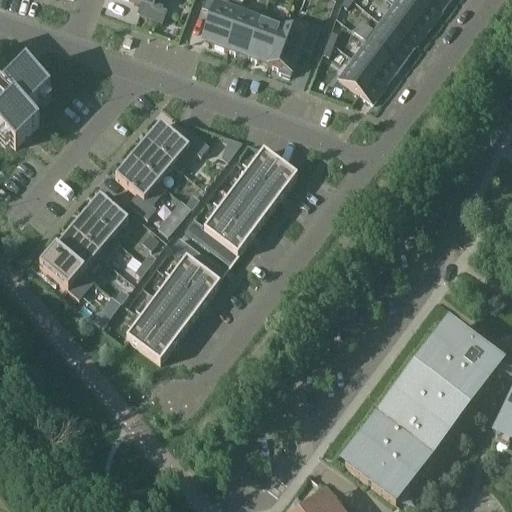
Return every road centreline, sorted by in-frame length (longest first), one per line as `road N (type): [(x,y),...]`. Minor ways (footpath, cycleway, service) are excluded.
road 1 (residential): [(231,511),(269,498),(432,281),(484,151)]
road 2 (residential): [(484,151),(445,178),(233,460),(230,511)]
road 3 (residential): [(368,161),(203,386),(181,400)]
road 4 (residential): [(136,74),(368,161)]
road 5 (residential): [(495,0),(368,161)]
road 6 (residential): [(136,74),(19,217)]
